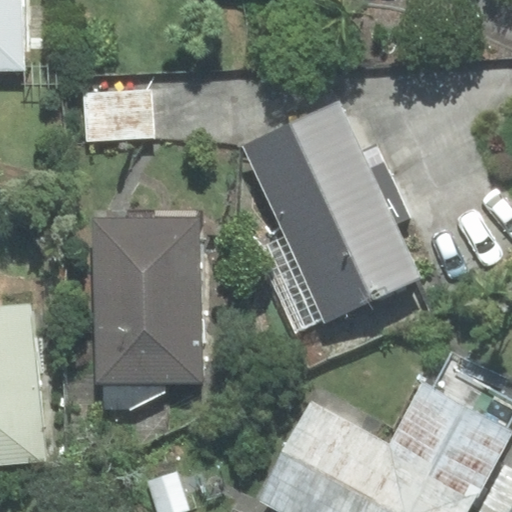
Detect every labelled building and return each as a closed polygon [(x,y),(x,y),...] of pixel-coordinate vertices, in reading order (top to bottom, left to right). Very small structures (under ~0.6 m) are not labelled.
[(0,0),(0,72),(57,73),(58,0),(0,0)] [(171,83),(93,83),(93,139),(171,139),(171,83)] [(437,277),(363,101),(256,146),(294,236),(271,246),(307,332),(437,277)] [(110,382),(219,383),(221,217),(113,215),(110,382)] [(0,469),(74,462),(57,296),(7,300),(5,276),(0,276),(0,469)] [(280,503),(298,511),(500,511),(511,489),(511,411),(446,378),(412,443),(331,403),(280,503)]
